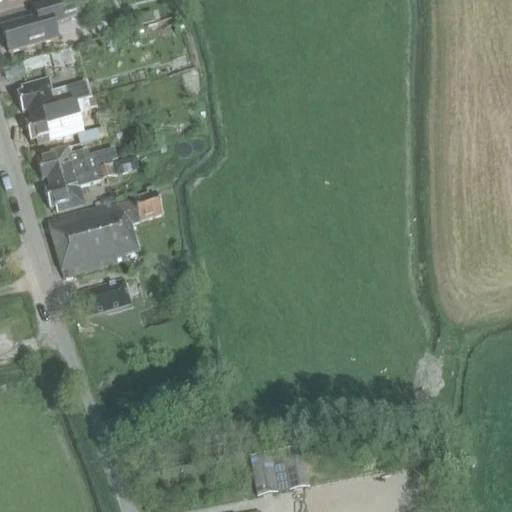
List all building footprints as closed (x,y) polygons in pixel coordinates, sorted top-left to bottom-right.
[(53,26),(69,21),(82,17),(77,0),(63,0),(32,9),(35,19),(0,28),(0,29),(7,55),(57,41),(53,26)] [(153,26),(150,14),(135,18),(138,30),(153,26)] [(69,51),(49,56),(53,70),(74,65),(70,51),(69,51)] [(46,57),(21,64),(24,75),(49,68),(46,57)] [(26,114),(27,119),(90,100),(86,85),(51,94),(47,81),(19,89),(20,94),(15,96),(20,116),(26,114)] [(90,100),(27,119),(28,123),(23,124),(29,144),(35,142),(36,148),(64,140),(59,120),(95,110),(92,99),(90,100)] [(104,128),(76,136),(79,148),(108,140),(104,128)] [(91,158),(92,161),(82,164),(79,153),(69,156),(67,149),(39,157),(40,161),(35,162),(41,183),(46,182),(47,186),(110,168),(113,167),(112,166),(117,164),(113,152),(91,158)] [(101,183),(113,180),(110,168),(47,186),(48,190),(43,191),(49,212),(54,211),(55,215),(83,207),(78,190),(102,183),(101,183)] [(162,219),(154,194),(130,201),(131,204),(117,208),(116,204),(46,224),(62,280),(126,262),(125,258),(137,255),(137,256),(139,255),(131,228),(162,219)] [(123,282),(81,294),(82,298),(87,317),(103,313),(130,305),(123,282)] [(308,489),(301,449),(248,459),(256,499),(308,489)]
